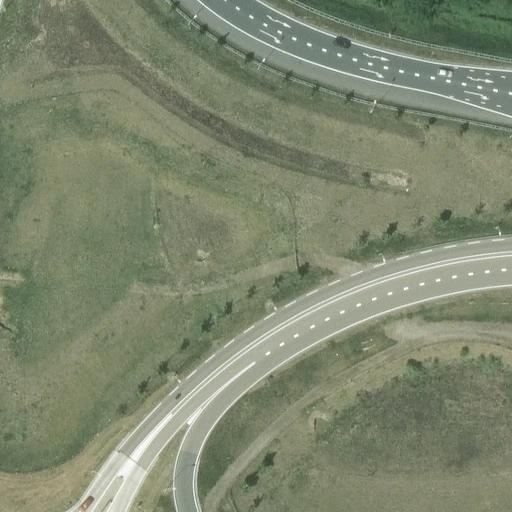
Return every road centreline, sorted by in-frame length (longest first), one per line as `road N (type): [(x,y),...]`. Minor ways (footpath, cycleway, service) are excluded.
road 1 (motorway): [(238,0),(346,52),(511,89)]
road 2 (secondary): [(245,350),(364,287),(449,262),(511,255)]
road 3 (secondary): [(188,511),(185,458),(245,350)]
road 4 (secondary): [(171,414),(119,458),(83,511)]
